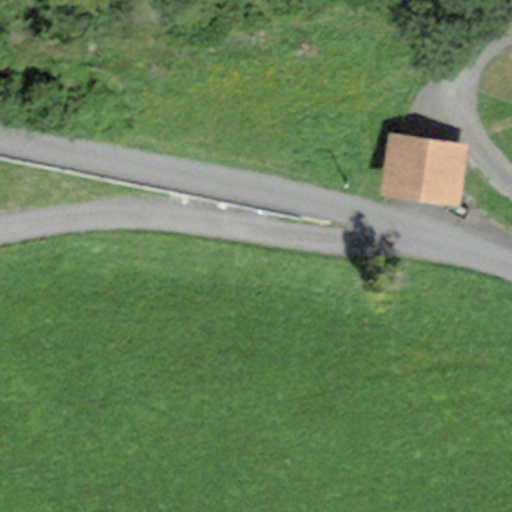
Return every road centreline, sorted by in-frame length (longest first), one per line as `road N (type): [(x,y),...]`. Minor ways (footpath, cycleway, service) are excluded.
road 1 (unclassified): [(511,266),(342,207),(0,139)]
road 2 (track): [(434,240),(156,209),(95,209),(0,225)]
road 3 (track): [(511,184),(485,155),(458,90),(463,64),(511,28)]
